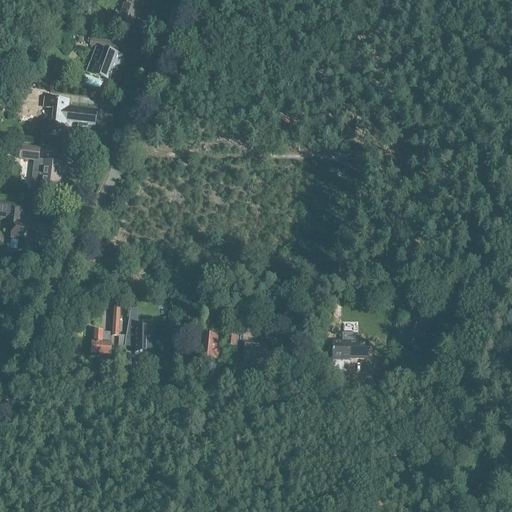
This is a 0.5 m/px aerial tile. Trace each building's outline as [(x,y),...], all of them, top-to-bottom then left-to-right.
[(125,0),(119,21),(132,26),(137,12),(139,12),(142,3),(134,0),(125,0)] [(90,39),(90,47),(106,48),(107,41),(90,39)] [(90,63),(87,73),(93,76),(94,74),(100,76),(113,81),(122,57),(106,52),(102,50),(97,66),(90,63)] [(45,120),(43,136),(65,138),(67,122),(78,124),(78,128),(88,129),(88,125),(95,126),(97,111),(69,108),(69,102),(45,99),(44,108),(54,109),(52,121),(45,120)] [(38,148),(20,146),(19,159),(34,160),(37,161),(38,148)] [(37,161),(34,160),(31,190),(58,193),(62,164),(37,161)] [(0,202),(0,218),(7,220),(6,225),(13,226),(14,221),(21,222),(23,206),(0,202)] [(12,239),(10,251),(16,252),(17,250),(31,252),(32,241),(36,242),(37,240),(38,239),(38,236),(37,235),(38,224),(21,222),(14,221),(13,226),(12,239)] [(419,292),(406,288),(403,302),(416,305),(419,292)] [(93,333),(93,343),(92,357),(101,357),(100,360),(109,361),(109,358),(110,358),(111,344),(112,344),(112,337),(119,338),(120,308),(113,308),(112,334),(93,333)] [(416,317),(405,344),(424,351),(435,324),(432,323),(435,316),(422,310),(419,318),(416,317)] [(129,322),(125,341),(135,341),(135,349),(135,353),(142,353),(142,351),(151,351),(151,341),(156,341),(156,329),(152,329),(136,328),(136,322),(129,322)] [(232,324),(228,336),(235,337),(237,337),(239,328),(232,324)] [(187,326),(185,336),(191,337),(193,327),(190,327),(187,326)] [(200,357),(214,358),(214,357),(217,357),(218,350),(215,350),(216,337),(198,335),(197,344),(201,344),(200,357)] [(235,337),(228,336),(227,346),(233,347),(234,347),(235,338),(235,337)] [(332,360),(332,362),(354,362),(354,360),(368,360),(369,342),(358,342),(358,340),(341,340),(341,341),(332,341),(332,360)] [(245,342),(244,359),(252,360),(259,360),(258,365),(266,366),(267,344),(245,342)]
